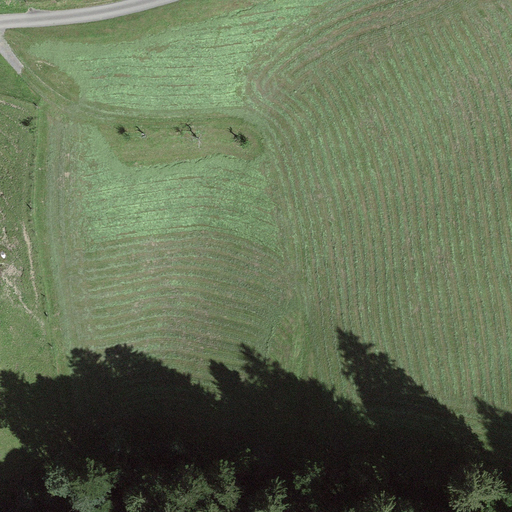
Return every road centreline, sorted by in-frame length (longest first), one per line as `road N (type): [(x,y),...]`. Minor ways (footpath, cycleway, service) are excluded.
road 1 (track): [(0,33),(33,74),(78,106),(244,124),(281,163),(302,249),(300,370),(280,451),(228,511)]
road 2 (unclassified): [(146,0),(0,19)]
